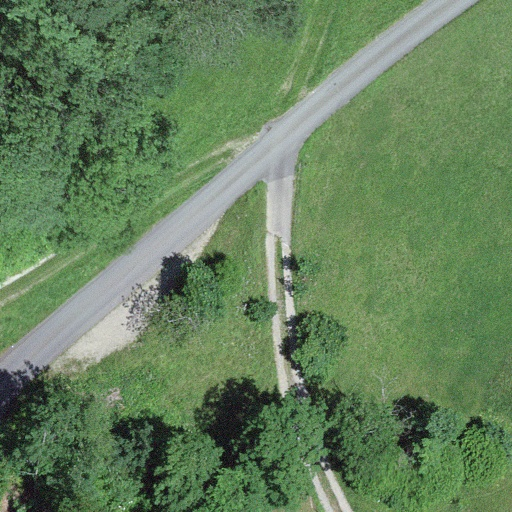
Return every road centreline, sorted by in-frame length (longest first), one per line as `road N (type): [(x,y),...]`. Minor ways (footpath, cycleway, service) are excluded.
road 1 (unclassified): [(0,391),(7,374),(269,151),(469,0)]
road 2 (track): [(269,151),(295,405),(340,511)]
